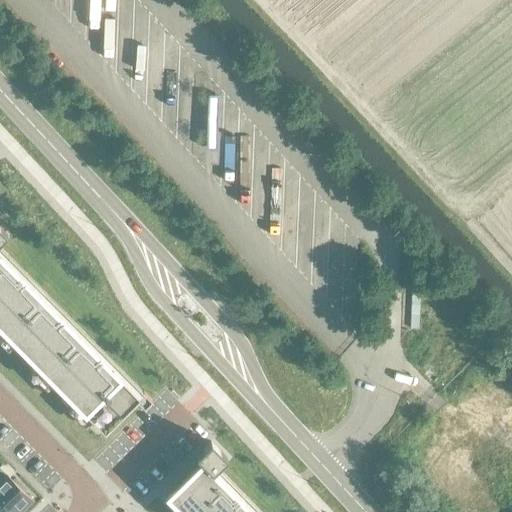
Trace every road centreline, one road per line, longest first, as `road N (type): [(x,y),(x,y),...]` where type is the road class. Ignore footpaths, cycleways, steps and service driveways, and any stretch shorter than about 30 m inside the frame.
road 1 (track): [(254,0),(460,221),(511,178)]
road 2 (secondary): [(141,245),(0,89)]
road 3 (secondary): [(141,245),(171,310),(227,372),(260,394)]
road 4 (secondary): [(260,394),(234,333),(141,245)]
road 5 (secondary): [(365,511),(260,394)]
road 6 (residential): [(0,400),(81,483),(85,497)]
